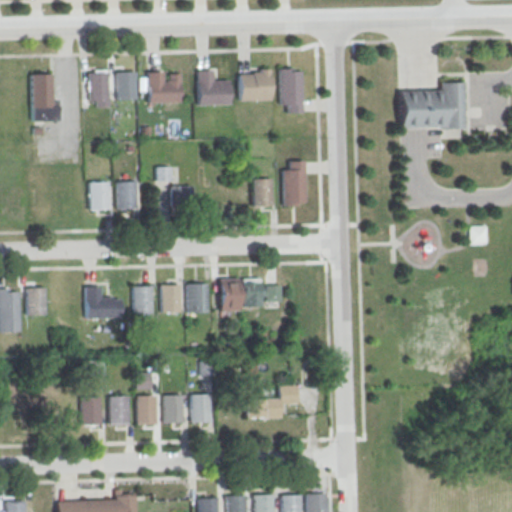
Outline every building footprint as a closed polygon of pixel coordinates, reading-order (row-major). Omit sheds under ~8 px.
[(250,71),(250,74),(237,74),(237,100),(269,99),(268,68),(258,68),(258,71),(250,71)] [(277,68),(278,104),(284,104),(285,113),(301,112),(299,70),(292,70),(292,68),(277,68)] [(195,70),(196,105),(227,103),(226,79),(210,80),(210,69),(195,70)] [(144,71),(145,103),(178,102),(177,73),(166,73),(166,79),(164,79),(164,81),(161,81),(161,70),(144,71)] [(114,71),(115,99),(133,98),(132,71),(114,71)] [(27,73),(28,100),(46,100),(45,72),(27,73)] [(87,72),(88,100),(105,99),(104,72),(87,72)] [(461,81),(463,128),(439,128),(439,127),(397,128),(396,90),(438,89),(438,82),(461,81)] [(280,170),(281,205),(296,205),(296,202),(304,201),(302,160),(287,161),(287,169),(280,170)] [(251,178),(252,206),(270,205),(269,178),(251,178)] [(86,182),(87,209),(105,208),(104,181),(86,182)] [(115,181),(116,208),(133,208),(132,181),(115,181)] [(168,186),(168,206),(191,205),(191,185),(168,186)] [(483,226),(467,226),(467,243),(483,243),(483,226)] [(217,278),(217,311),(237,310),(237,278),(217,278)] [(240,279),(240,306),(258,306),(257,278),(240,279)] [(184,284),(185,311),(205,310),(204,283),(184,284)] [(158,284),(159,312),(177,311),(176,284),(158,284)] [(130,286),(131,313),(149,312),(148,285),(130,286)] [(23,287),(24,314),(41,313),(41,286),(23,287)] [(82,286),(83,318),(118,317),(118,298),(110,298),(110,296),(98,296),(97,286),(82,286)] [(0,287),(0,331),(17,331),(16,290),(7,291),(7,287),(0,287)] [(213,360),(196,360),(196,381),(213,381),(213,360)] [(133,371),(133,388),(149,388),(149,371),(133,371)] [(276,397),(242,398),(243,418),(279,418),(279,404),(294,404),(294,384),(276,385),(276,397)] [(161,395),(162,422),(180,421),(179,394),(161,395)] [(189,394),(190,421),(208,421),(207,394),(189,394)] [(106,396),(107,423),(125,423),(124,395),(106,396)] [(134,396),(135,423),(153,422),(152,395),(134,396)] [(78,396),(78,424),(99,424),(99,396),(78,396)] [(54,511),(133,511),(132,492),(113,493),(113,499),(54,500),(54,511)] [(304,494),(304,511),(322,511),(322,493),(304,494)] [(251,495),(251,511),(269,511),(269,494),(251,495)] [(279,495),(279,511),(297,511),(297,494),(279,495)] [(225,496),(225,511),(242,511),(242,495),(225,496)] [(196,498),(196,511),(214,511),(214,497),(196,498)] [(3,501),(3,511),(22,511),(22,500),(3,501)]
